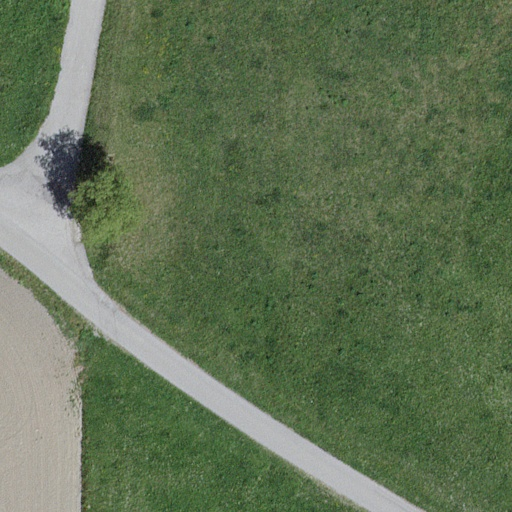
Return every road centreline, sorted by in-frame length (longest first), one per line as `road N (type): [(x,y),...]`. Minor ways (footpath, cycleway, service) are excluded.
road 1 (track): [(390,511),(125,335),(0,230)]
road 2 (track): [(10,237),(58,153),(85,0)]
